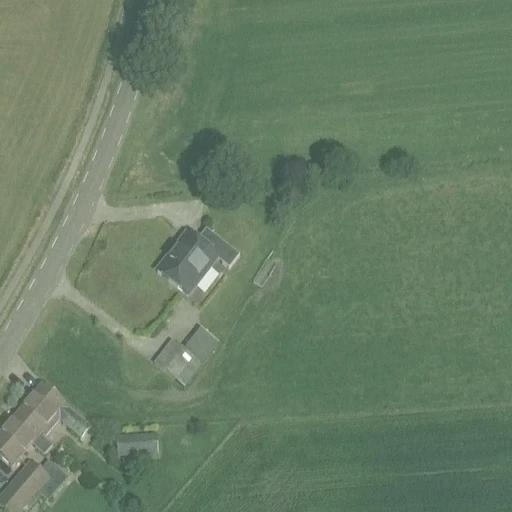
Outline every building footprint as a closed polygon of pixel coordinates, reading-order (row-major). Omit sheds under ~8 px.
[(188,237),(158,274),(187,299),(217,263),(229,273),(240,260),(222,245),(212,257),(188,237)] [(185,390),(218,345),(205,335),(200,332),(192,342),(184,353),(172,343),(154,365),(185,390)] [(42,388),(20,414),(46,437),(60,421),(83,440),(91,430),(42,388)] [(45,438),(46,437),(20,414),(0,437),(0,458),(12,469),(41,435),(45,438)] [(158,456),(157,436),(117,438),(118,458),(158,456)] [(30,465),(5,495),(0,501),(0,508),(4,511),(23,511),(49,481),(30,465)]
